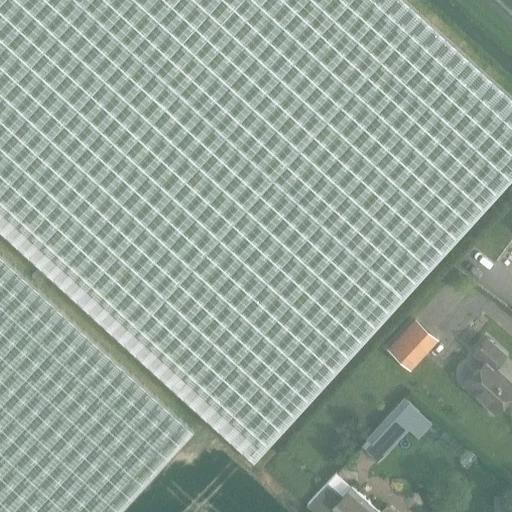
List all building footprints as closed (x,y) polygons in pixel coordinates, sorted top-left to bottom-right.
[(511,174),(511,98),(404,0),(0,0),(0,226),(253,457),(511,174)] [(0,511),(114,511),(191,429),(0,255),(0,511)] [(413,346),(422,354),(436,339),(414,319),(387,349),(399,361),(413,346)] [(492,413),(511,392),(511,385),(492,368),(504,354),(485,338),(472,352),(481,362),(460,385),(492,413)] [(403,397),(366,439),(383,454),(406,428),(417,437),(430,422),(403,397)] [(340,456),(340,455),(339,449),(337,444),(334,437),(329,433),(325,429),(320,427),(315,426),(307,425),(301,426),(296,428),(290,432),(286,436),(283,441),(281,446),(280,451),(279,457),(280,462),(282,468),(285,473),(288,477),(292,480),(297,483),(305,485),(310,486),(314,485),(322,483),(327,480),(331,477),(335,472),(337,467),(339,462),(340,456)] [(315,511),(398,511),(392,506),(385,505),(381,511),(352,485),(337,471),(307,505),(315,511)]
